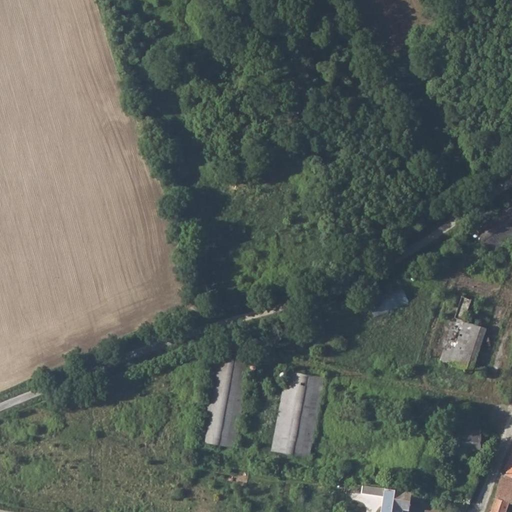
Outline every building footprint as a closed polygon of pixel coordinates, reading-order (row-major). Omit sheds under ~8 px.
[(487,254),(511,238),(511,200),(470,227),(487,254)] [(376,316),(410,303),(402,283),(386,289),(388,294),(370,301),(376,316)] [(471,370),(483,329),(451,319),(439,361),(471,370)] [(218,351),(208,443),(244,448),(254,365),(230,363),(231,352),(218,351)] [(292,375),(282,452),(318,456),(328,379),(292,375)] [(446,438),(445,452),(456,452),(457,439),(446,438)] [(457,439),(456,452),(480,454),(481,440),(457,439)] [(244,448),(208,443),(208,448),(243,453),(244,448)] [(501,473),(493,494),(493,500),(510,502),(511,502),(511,475),(504,474),(501,473)] [(405,511),(408,494),(357,488),(356,497),(381,500),(379,511),(405,511)] [(505,511),(510,502),(493,500),(488,511),(505,511)]
